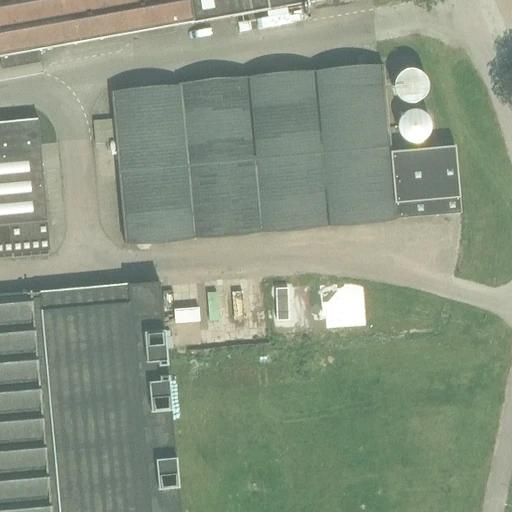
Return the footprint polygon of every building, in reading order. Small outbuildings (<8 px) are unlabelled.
[(0,0),(0,61),(2,69),(39,62),(37,50),(285,6),(317,0),(0,0)] [(408,103),(411,103),(413,102),(414,102),(416,101),(419,100),(420,99),(423,97),(424,94),(425,92),(426,91),(426,89),(427,87),(427,86),(427,84),(426,83),(426,81),(425,79),(424,76),(423,75),(420,72),(419,72),(418,71),(416,70),(413,69),(410,69),(406,69),(405,69),(402,71),(400,71),(398,74),(397,75),(395,77),(394,79),(393,81),(393,82),(393,84),(392,86),(393,87),(393,89),(393,91),(394,92),(394,93),(395,95),(396,96),(397,98),(399,99),(401,101),(403,101),(406,102),(408,103)] [(413,143),(415,143),(418,142),(421,141),(422,140),(424,139),(425,138),(426,137),(427,135),(428,134),(429,132),(429,131),(430,129),(430,126),(430,124),(430,123),(429,121),(429,120),(428,118),(427,116),(426,115),(425,114),(423,112),(421,111),(420,110),(416,109),(413,109),(410,109),(407,110),(405,111),(402,113),(401,114),(400,115),(399,117),(398,118),(397,119),(397,121),(397,122),(396,124),(396,126),(396,128),(397,130),(397,131),(398,133),(398,134),(399,135),(401,138),(402,139),(404,140),(405,141),(408,142),(410,143),(413,143)] [(0,255),(50,251),(38,119),(0,122),(0,255)] [(139,345),(160,343),(157,309),(136,310),(139,345)] [(159,360),(144,361),(145,400),(160,399),(159,360)] [(166,475),(169,453),(156,451),(157,444),(152,444),(148,473),(166,475)]
